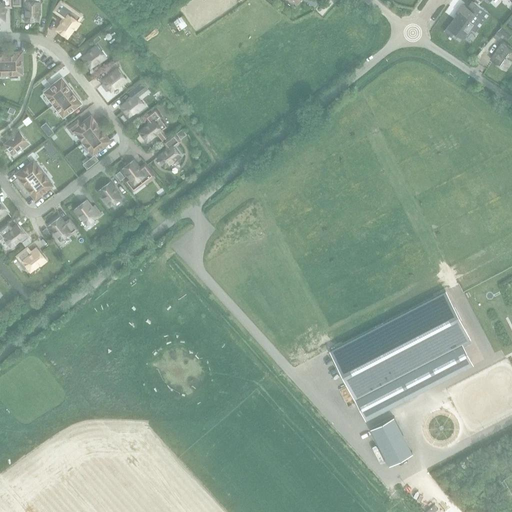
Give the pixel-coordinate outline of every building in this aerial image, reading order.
[(0,20),(4,20),(4,11),(5,11),(5,6),(11,6),(10,0),(1,0),(2,2),(0,1),(0,20)] [(455,39),(459,35),(463,38),(470,27),(475,31),(489,13),(484,8),(474,0),(469,8),(463,3),(457,10),(460,13),(449,27),(448,26),(444,31),(449,34),(448,35),(450,37),(451,36),(455,39)] [(39,1),(24,1),(23,8),(25,8),(25,20),(38,20),(38,11),(39,11),(39,1)] [(54,10),(64,17),(61,21),(61,22),(56,29),(67,36),(73,27),(75,28),(79,22),(69,15),(73,10),(61,1),(54,10)] [(506,70),(511,60),(511,49),(501,42),(489,59),(506,70)] [(100,61),(106,57),(96,45),(88,51),(89,51),(82,57),(90,67),(99,60),(100,61)] [(10,77),(17,77),(17,73),(21,73),(20,64),(21,64),(21,52),(13,53),(3,53),(3,73),(10,73),(10,77)] [(117,68),(109,74),(110,75),(103,80),(104,82),(101,84),(106,90),(109,88),(111,90),(119,83),(121,85),(126,80),(117,68)] [(54,103),(63,96),(70,91),(65,85),(66,85),(61,79),(51,86),(52,87),(45,92),(54,103)] [(63,96),(54,103),(63,115),(69,110),(70,110),(79,103),(74,97),(70,91),(63,96)] [(144,106),(137,96),(135,93),(127,99),(127,100),(121,105),(128,115),(137,109),(138,110),(144,106)] [(84,141),(99,129),(95,123),(90,117),(81,124),(80,125),(77,121),(70,127),(72,131),(74,129),(75,130),(84,141)] [(146,125),(139,130),(147,141),(155,134),(157,135),(162,131),(153,118),(145,124),(146,125)] [(40,126),(48,136),(53,132),(46,122),(40,126)] [(103,135),(99,129),(84,141),(92,152),(99,147),(99,148),(109,141),(104,134),(103,135)] [(22,147),(28,143),(18,131),(11,137),(4,143),(12,153),(21,146),(22,147)] [(173,146),(179,141),(174,134),(164,142),(167,146),(163,150),(164,150),(157,156),(165,166),(173,159),(175,160),(180,156),(173,146)] [(58,151),(49,140),(43,144),(52,155),(58,151)] [(134,183),(144,175),(139,168),(139,167),(133,160),(121,169),(126,175),(127,174),(134,183)] [(42,173),(33,162),(27,167),(26,166),(17,174),(21,180),(22,179),(26,185),(42,173)] [(51,185),(42,173),(26,185),(31,191),(30,191),(35,197),(45,190),(44,189),(51,185)] [(110,181),(98,191),(102,197),(104,196),(110,204),(120,197),(115,190),(116,189),(110,181)] [(80,214),(87,223),(97,215),(91,208),(92,208),(86,200),(74,209),(78,215),(80,214)] [(70,232),(71,233),(77,228),(69,219),(64,222),(60,216),(47,226),(52,232),(53,231),(60,239),(70,232)] [(20,240),(26,236),(17,223),(9,229),(9,230),(3,236),(10,246),(19,239),(20,240)] [(40,264),(46,260),(36,248),(30,252),(27,247),(17,255),(21,261),(19,262),(24,268),(27,266),(30,270),(39,263),(40,264)] [(445,290),(329,349),(364,417),(462,366),(452,347),(461,342),(470,338),(445,290)] [(511,499),(511,482),(510,480),(502,485),(511,499)]
